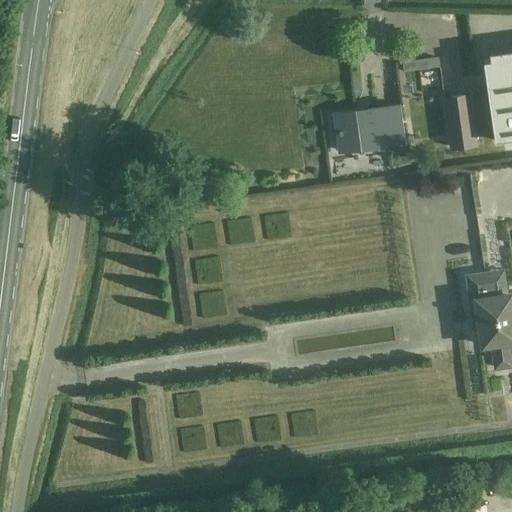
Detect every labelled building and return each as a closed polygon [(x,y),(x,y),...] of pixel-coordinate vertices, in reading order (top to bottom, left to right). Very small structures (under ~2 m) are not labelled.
[(490,59),(483,60),(495,140),(511,137),(511,48),(489,51),(490,59)] [(417,59),(413,63),(414,68),(418,72),(423,72),(427,68),(427,63),(423,59),(417,59)] [(434,72),(410,76),(415,113),(440,109),(434,72)] [(450,147),(476,143),(469,94),(444,98),(450,147)] [(368,113),(336,118),(341,151),(360,148),(359,144),(384,140),(385,145),(402,143),(397,104),(367,108),(368,113)] [(485,273),(467,275),(473,319),(479,318),(482,345),(492,343),(495,367),(511,365),(508,341),(511,340),(511,305),(510,293),(489,296),(485,273)]
